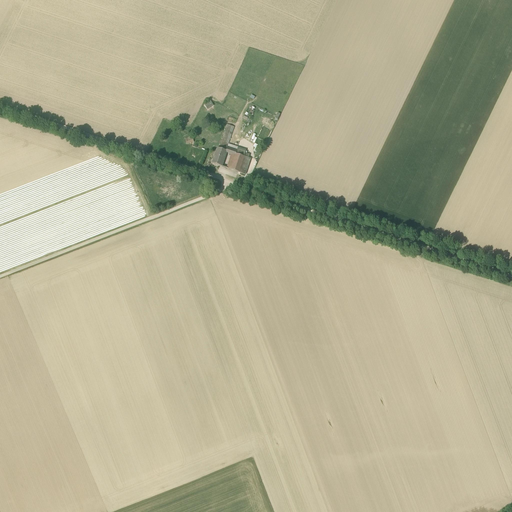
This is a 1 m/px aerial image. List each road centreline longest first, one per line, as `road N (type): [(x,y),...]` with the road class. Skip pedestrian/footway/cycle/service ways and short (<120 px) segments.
road 1 (track): [(511,275),(235,184)]
road 2 (track): [(235,184),(0,276)]
road 3 (track): [(235,184),(0,105)]
